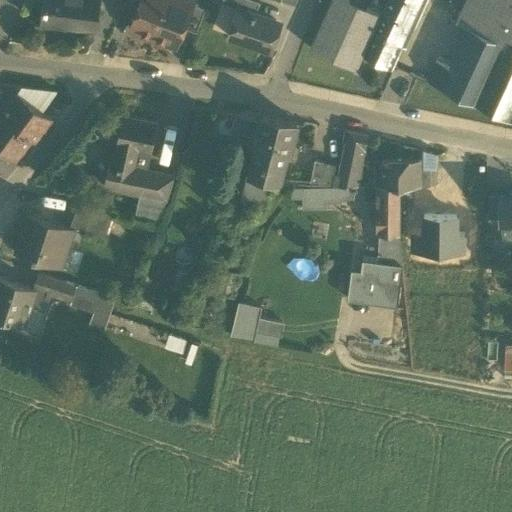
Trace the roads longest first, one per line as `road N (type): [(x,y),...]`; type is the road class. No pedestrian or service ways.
road 1 (track): [(511,394),(225,343),(126,310)]
road 2 (residential): [(511,150),(270,100)]
road 3 (residential): [(107,75),(0,201)]
road 4 (residential): [(270,100),(107,75)]
